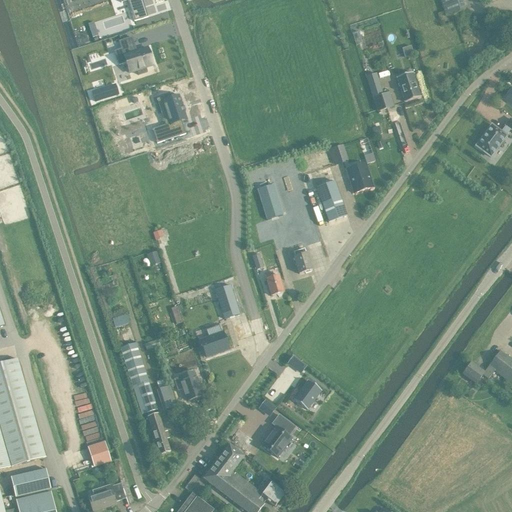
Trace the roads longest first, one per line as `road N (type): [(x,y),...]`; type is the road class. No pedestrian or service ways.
road 1 (unknown): [(0,83),(36,143),(146,481),(165,492)]
road 2 (unclassified): [(267,358),(471,91),(511,57)]
road 3 (residential): [(174,0),(234,190),(236,258),(267,358)]
road 4 (tertiary): [(319,511),(511,252)]
road 5 (unclassified): [(147,511),(267,358)]
